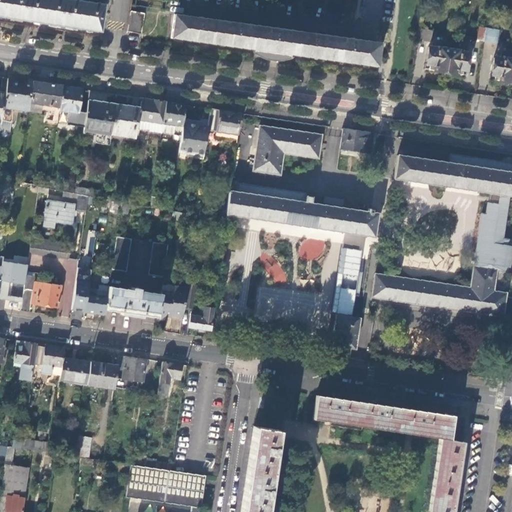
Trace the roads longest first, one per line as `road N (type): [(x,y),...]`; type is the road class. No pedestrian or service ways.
road 1 (primary): [(161,75),(208,90),(511,135)]
road 2 (primary): [(511,120),(210,75),(161,75)]
road 3 (residential): [(511,397),(247,359)]
road 4 (residential): [(247,359),(0,323)]
road 5 (residential): [(375,0),(371,25),(188,0)]
road 6 (primary): [(0,51),(161,75)]
road 7 (residential): [(247,359),(225,511)]
